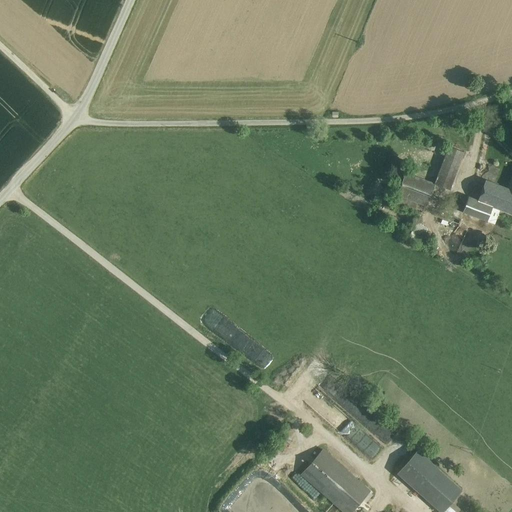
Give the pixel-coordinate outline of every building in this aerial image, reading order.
[(449,146),(438,174),(453,180),(464,152),(449,146)] [(489,168),(486,179),(493,181),(496,170),(489,168)] [(405,173),(397,195),(400,196),(417,202),(426,206),(434,184),(405,173)] [(449,190),(453,180),(438,174),(434,184),(449,190)] [(500,209),(511,214),(511,210),(511,189),(508,188),(485,180),(477,200),(477,201),(492,207),(500,209)] [(417,202),(400,196),(396,206),(412,213),(417,202)] [(468,197),(467,201),(462,212),(487,221),(492,207),(477,201),(477,200),(468,196),(467,197),(468,197)] [(456,210),(462,212),(467,201),(461,198),(456,210)] [(487,221),(495,224),(500,209),(492,207),(487,221)] [(461,220),(449,215),(445,224),(458,229),(461,220)] [(426,226),(416,221),(408,238),(418,243),(426,226)] [(233,344),(242,333),(222,316),(213,326),(233,344)] [(323,450),(301,474),(344,511),(350,511),(370,491),(323,450)] [(442,511),(462,490),(417,450),(397,473),(441,511),(442,511)] [(343,511),(333,502),(326,509),(328,511),(343,511)]
